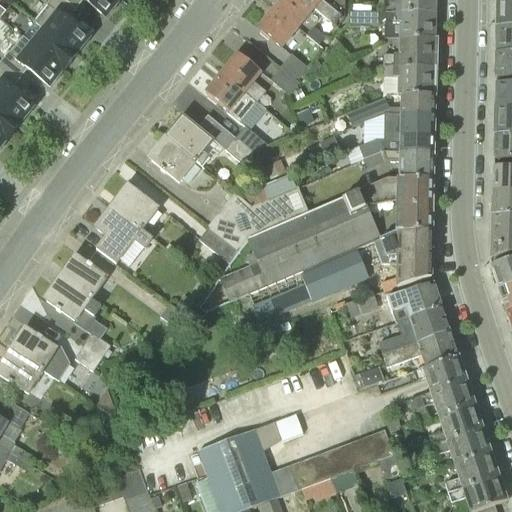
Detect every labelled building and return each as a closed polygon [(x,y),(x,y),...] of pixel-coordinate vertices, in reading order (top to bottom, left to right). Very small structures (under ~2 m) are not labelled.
[(75,12),(60,0),(52,0),(46,7),(48,8),(34,24),(43,31),(44,31),(76,57),(77,56),(89,40),(67,22),(75,12)] [(115,0),(60,0),(75,12),(83,2),(106,20),(119,4),(120,3),(115,0)] [(314,10),(301,0),(283,0),(274,11),(298,29),(314,10)] [(321,0),(301,0),(314,10),(333,24),(340,16),(322,0),(321,0)] [(385,14),(435,15),(435,12),(438,5),(438,0),(400,0),(401,4),(385,4),(385,14)] [(511,2),(498,2),(498,7),(496,9),(496,14),(498,16),(497,29),(511,29),(511,2)] [(298,29),(274,11),(258,31),(281,50),(298,29)] [(400,40),(437,41),(437,27),(434,20),(435,15),(385,14),(350,13),(350,28),(368,29),(368,26),(378,26),(385,21),(384,46),(400,40)] [(313,28),(307,36),(319,46),(326,38),(313,28)] [(511,29),(497,29),(497,42),(496,44),(495,49),(497,52),(497,57),(511,57),(511,29)] [(43,31),(31,46),(64,73),(76,57),(44,31),(43,31)] [(31,46),(23,39),(10,55),(9,54),(0,64),(0,65),(19,81),(27,71),(50,89),(63,73),(64,73),(31,46)] [(382,68),(436,70),(437,41),(400,40),(399,56),(383,56),(382,68)] [(238,56),(222,75),(257,104),(264,96),(251,86),(261,74),(238,56)] [(291,56),(280,69),(296,82),(303,78),(309,71),(291,56)] [(511,57),(497,57),(496,80),(511,80),(511,57)] [(303,78),(323,71),(317,62),(309,71),(303,78)] [(19,81),(0,65),(0,108),(20,125),(33,109),(11,91),(19,81)] [(398,97),(435,99),(436,70),(382,68),(382,80),(399,80),(398,97)] [(300,85),(296,82),(280,69),(270,82),(290,97),(300,85)] [(257,104),(222,75),(205,96),(228,114),(227,116),(239,126),(257,104)] [(511,109),(511,86),(496,86),(496,109),(511,109)] [(298,101),(306,97),(302,90),(295,93),(298,101)] [(389,114),(435,116),(435,114),(436,113),(437,108),(435,106),(435,99),(398,97),(389,97),(370,104),(373,109),(380,109),(380,105),(389,106),(389,114)] [(21,126),(20,125),(0,108),(0,137),(6,143),(7,143),(21,126)] [(511,109),(496,109),(495,137),(511,137),(511,109)] [(308,110),(296,115),(302,129),(314,124),(308,110)] [(384,141),(416,142),(416,136),(434,137),(435,128),(436,126),(436,121),(435,120),(435,116),(389,114),(389,117),(384,116),(384,141)] [(169,141),(196,164),(202,169),(210,160),(204,154),(213,143),(185,121),(169,141)] [(292,135),(297,129),(294,126),(289,132),(292,135)] [(266,149),(268,148),(245,129),(235,140),(252,154),(253,153),(266,149)] [(364,161),(382,153),(434,155),(434,137),(416,136),(416,142),(384,141),(375,141),(358,147),(364,161)] [(511,137),(495,137),(494,162),(511,162),(511,137)] [(319,145),(324,156),(339,150),(334,138),(319,145)] [(252,154),(235,140),(225,152),(242,166),(252,154)] [(196,164),(169,141),(151,163),(179,185),(196,164)] [(399,180),(433,181),(434,155),(382,153),(364,161),(368,171),(385,164),(400,165),(399,180)] [(253,173),(254,187),(286,174),(283,168),(280,161),(253,173)] [(511,170),(494,169),(493,193),(511,193),(511,170)] [(248,240),(248,241),(254,255),(246,259),(250,268),(221,281),(231,305),(248,297),(355,251),(374,243),(380,240),(364,202),(380,195),(399,196),(399,206),(433,206),(433,181),(399,180),(389,180),(309,214),(248,240)] [(239,196),(237,198),(251,208),(268,202),(263,188),(262,187),(239,196)] [(129,189),(114,210),(142,231),(158,210),(129,189)] [(209,230),(239,253),(248,241),(248,240),(309,214),(298,190),(268,202),(251,208),(237,198),(235,196),(209,230)] [(511,193),(493,193),(492,220),(511,220),(511,193)] [(433,206),(399,206),(399,221),(399,231),(432,232),(432,221),(433,206)] [(153,239),(142,231),(114,210),(97,232),(106,239),(96,253),(115,267),(133,243),(144,251),(153,239)] [(511,220),(492,220),(491,262),(511,255),(511,220)] [(239,253),(209,230),(200,242),(229,265),(239,253)] [(380,240),(374,243),(378,254),(432,255),(432,232),(399,231),(388,236),(380,240)] [(169,245),(165,250),(171,254),(174,250),(169,245)] [(355,251),(248,297),(258,320),(265,341),(292,331),(283,309),(311,297),(314,302),(367,279),(355,251)] [(432,255),(378,254),(381,265),(388,264),(398,264),(398,280),(382,286),(384,293),(397,289),(431,279),(432,255)] [(62,281),(91,301),(106,280),(77,260),(62,281)] [(511,261),(491,269),(498,292),(511,287),(511,261)] [(75,324),(85,332),(96,319),(94,318),(100,308),(91,301),(62,281),(46,303),(75,324)] [(433,285),(377,303),(379,310),(389,306),(396,325),(396,326),(398,325),(441,309),(433,285)] [(511,287),(498,292),(506,314),(511,312),(511,287)] [(198,303),(186,295),(177,306),(189,315),(198,303)] [(177,330),(186,318),(170,306),(161,318),(177,330)] [(441,309),(398,325),(402,337),(379,345),(382,355),(449,333),(441,309)] [(27,332),(12,354),(42,373),(59,383),(70,366),(60,346),(56,351),(27,332)] [(449,333),(382,355),(387,369),(407,362),(421,357),(425,369),(458,358),(449,333)] [(108,351),(110,347),(100,341),(92,335),(91,336),(83,348),(102,360),(105,357),(108,351)] [(102,360),(83,348),(74,360),(93,373),(102,360)] [(42,373),(12,354),(0,372),(0,378),(27,396),(42,373)] [(458,358),(425,369),(417,372),(420,381),(426,379),(431,395),(466,382),(458,358)] [(363,378),(366,389),(386,383),(382,371),(363,378)] [(466,382),(431,395),(410,402),(413,412),(434,405),(439,419),(474,407),(466,382)] [(111,416),(115,411),(107,392),(97,408),(111,416)] [(0,448),(29,464),(33,459),(14,447),(28,415),(6,402),(0,412),(0,448)] [(474,407),(439,419),(444,433),(429,438),(433,449),(482,432),(478,421),(478,418),(477,413),(475,410),(474,407)] [(75,437),(82,427),(61,413),(54,424),(75,437)] [(397,420),(386,424),(390,435),(400,431),(397,420)] [(81,427),(75,438),(90,447),(97,437),(81,427)] [(482,432),(433,449),(436,457),(450,453),(455,467),(490,455),(489,454),(489,450),(488,445),(486,442),(482,432)] [(208,480),(220,511),(245,511),(257,508),(279,499),(270,475),(262,454),(254,433),(198,453),(208,480)] [(29,464),(0,448),(0,472),(7,461),(25,472),(29,464)] [(490,455),(455,467),(459,481),(445,485),(448,495),(498,479),(490,455)] [(292,495),(294,494),(296,493),(299,492),(290,467),(270,475),(279,499),(292,495)] [(127,511),(138,511),(153,507),(140,470),(117,479),(124,499),(123,499),(127,511)] [(113,503),(123,499),(124,499),(117,479),(106,483),(113,503)] [(469,511),(481,511),(494,508),(506,504),(498,479),(448,495),(451,505),(466,500),(469,511)] [(205,511),(220,511),(208,480),(195,484),(205,511)] [(348,493),(358,490),(354,481),(345,485),(348,493)] [(96,487),(103,507),(113,503),(106,483),(96,487)] [(84,491),(92,511),(103,507),(96,487),(84,491)] [(49,504),(51,511),(92,511),(84,491),(49,504)] [(265,511),(281,511),(278,501),(264,506),(265,511)]
